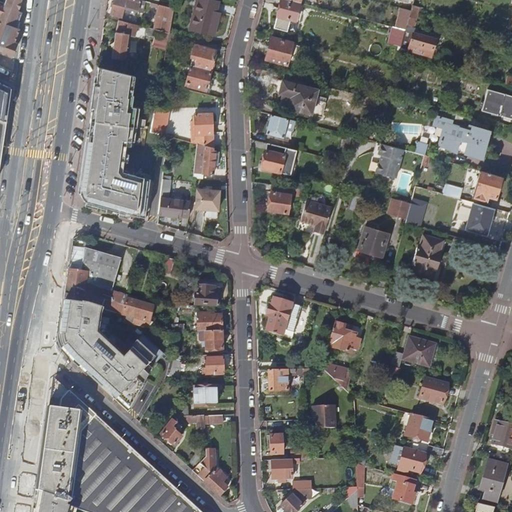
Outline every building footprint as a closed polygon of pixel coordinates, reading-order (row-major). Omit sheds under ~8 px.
[(13,21),(17,11),(16,11),(20,0),(6,0),(4,6),(0,5),(0,54),(11,58),(16,44),(13,42),(17,29),(15,28),(12,27),(14,21),(13,21)] [(134,0),(115,0),(112,13),(123,16),(125,5),(139,8),(141,2),(134,0)] [(196,0),(189,29),(210,34),(216,12),(219,1),(214,0),(196,0)] [(296,20),(301,2),(292,0),(281,0),(274,27),(289,31),(292,19),(296,20)] [(159,4),(154,29),(169,33),(174,8),(159,4)] [(426,13),(411,9),(407,24),(420,28),(422,28),(426,13)] [(21,13),(17,11),(13,21),(14,21),(12,27),(15,28),(21,13)] [(220,13),(216,12),(210,34),(213,35),(220,13)] [(136,37),(138,27),(119,22),(116,31),(116,33),(115,42),(112,42),(111,43),(111,46),(111,48),(114,49),(113,57),(126,60),(130,36),(136,37)] [(419,33),(420,28),(407,24),(407,25),(406,29),(405,33),(402,46),(417,50),(418,52),(432,56),(437,38),(439,33),(429,30),(427,36),(419,33)] [(285,64),(291,42),(272,36),(266,59),(285,64)] [(197,59),(195,66),(211,70),(216,50),(196,45),(193,56),(196,56),(195,58),(197,59)] [(208,82),(211,70),(195,66),(191,65),(186,86),(210,92),(212,83),(208,82)] [(134,76),(98,67),(80,185),(80,193),(81,196),(82,198),(84,200),(86,201),(89,202),(91,202),(92,202),(92,205),(125,214),(126,212),(145,217),(150,179),(127,172),(127,174),(120,173),(121,162),(123,163),(127,140),(134,142),(136,127),(145,128),(146,120),(138,118),(139,107),(131,106),(133,93),(132,93),(134,76)] [(312,114),(318,89),(283,80),(280,93),(287,95),(284,106),(289,108),(288,112),(309,118),(310,113),(312,114)] [(0,118),(6,121),(6,120),(11,87),(10,87),(0,82),(0,118)] [(511,118),(511,95),(488,88),(483,110),(511,118)] [(152,132),(165,135),(169,111),(156,109),(152,132)] [(489,128),(491,123),(461,114),(454,112),(452,118),(489,128)] [(203,142),(204,145),(213,147),(213,113),(195,113),(195,119),(192,120),(192,127),(196,127),(196,142),(203,142)] [(284,137),(289,118),(272,114),(267,132),(284,137)] [(439,129),(449,132),(452,121),(442,118),(439,129)] [(448,136),(443,134),(440,145),(447,147),(457,151),(460,139),(469,140),(466,153),(481,157),(489,130),(470,124),(469,128),(465,127),(465,124),(452,121),(449,132),(448,136)] [(418,140),(415,151),(425,154),(428,144),(418,140)] [(405,149),(382,142),(379,153),(382,154),(380,161),(379,161),(377,171),(385,174),(388,172),(391,172),(390,175),(397,177),(405,149)] [(213,150),(213,147),(204,145),(197,143),(194,172),(194,173),(214,174),(215,163),(216,151),(216,150),(213,150)] [(296,150),(268,143),(262,167),(280,172),(282,164),(292,167),(296,150)] [(282,164),(280,172),(290,174),(292,167),(282,164)] [(497,197),(503,176),(481,170),(474,195),(487,199),(489,194),(497,197)] [(171,180),(163,179),(161,195),(169,195),(171,180)] [(447,183),(444,194),(460,198),(462,188),(447,183)] [(284,193),(285,186),(272,184),(269,210),(288,212),(291,194),(284,193)] [(220,190),(197,188),(196,209),(219,210),(220,190)] [(191,201),(161,198),(162,199),(160,214),(159,214),(189,217),(191,201)] [(412,203),(426,207),(427,202),(413,198),(412,203)] [(393,213),(407,218),(412,203),(398,199),(393,213)] [(314,232),(324,235),(332,208),(307,201),(300,222),(316,226),(314,232)] [(426,207),(412,203),(407,218),(406,222),(421,226),(426,207)] [(487,233),(492,213),(473,208),(467,228),(487,233)] [(379,227),(370,225),(369,227),(365,226),(358,250),(381,257),(388,233),(378,230),(379,227)] [(442,240),(423,234),(420,245),(417,244),(412,264),(415,265),(412,275),(431,280),(434,270),(436,270),(442,251),(439,250),(442,240)] [(84,292),(96,297),(100,288),(109,291),(112,293),(112,291),(121,260),(84,249),(81,272),(68,270),(64,302),(74,304),(82,306),(83,304),(84,292)] [(217,296),(214,296),(215,287),(196,286),(195,305),(216,306),(216,305),(219,305),(219,298),(217,298),(217,296)] [(96,297),(105,301),(109,291),(100,288),(96,297)] [(109,291),(105,301),(101,310),(103,310),(122,316),(128,296),(112,291),(112,293),(109,291)] [(96,297),(84,292),(83,304),(101,310),(105,301),(96,297)] [(132,326),(133,325),(148,329),(154,324),(151,323),(155,307),(137,301),(137,299),(128,296),(122,316),(122,317),(126,318),(125,324),(132,326)] [(273,298),(271,305),(270,304),(266,316),(270,317),(268,324),(268,332),(271,333),(271,334),(274,335),(274,334),(291,339),(301,306),(273,298)] [(101,310),(83,304),(82,306),(74,304),(64,302),(59,336),(59,340),(59,344),(60,346),(62,349),(66,355),(75,364),(128,413),(149,378),(154,372),(152,371),(159,364),(137,342),(125,355),(126,356),(124,358),(99,334),(103,310),(101,310)] [(221,315),(210,315),(210,312),(199,312),(199,332),(205,332),(210,332),(222,331),(221,315)] [(345,323),(335,320),(328,346),(351,352),(352,347),(357,348),(360,339),(355,337),(357,331),(344,327),(345,323)] [(222,350),(222,331),(210,332),(205,332),(205,350),(222,350)] [(434,340),(419,336),(418,340),(409,337),(403,359),(429,366),(431,357),(430,357),(434,340)] [(403,354),(394,351),(390,366),(399,368),(403,354)] [(205,369),(202,369),(203,375),(223,375),(222,360),(205,360),(205,369)] [(346,369),(324,362),(322,368),(341,386),(346,369)] [(296,373),(295,369),(268,370),(269,392),(288,391),(287,373),(296,373)] [(442,403),(447,384),(425,378),(419,397),(442,403)] [(55,385),(51,384),(37,493),(53,498),(53,499),(76,506),(75,509),(83,511),(199,511),(57,382),(55,385)] [(193,387),(193,395),(191,395),(191,399),(193,399),(194,407),(215,407),(215,398),(218,398),(218,386),(193,387)] [(315,416),(316,428),(336,427),(335,405),(312,406),(312,416),(315,416)] [(174,408),(174,417),(188,416),(187,408),(174,408)] [(426,441),(432,420),(411,414),(406,435),(426,441)] [(222,423),(222,415),(207,416),(208,424),(222,423)] [(197,431),(204,431),(203,416),(188,416),(174,417),(172,417),(172,418),(170,420),(171,422),(161,435),(168,441),(167,442),(171,446),(172,444),(175,446),(182,436),(177,432),(181,427),(179,425),(181,423),(197,424),(197,431)] [(503,447),(499,458),(507,460),(510,449),(511,449),(511,445),(511,425),(498,422),(492,444),(503,447)] [(281,435),(270,435),(271,455),(282,454),(281,435)] [(428,444),(426,452),(442,456),(444,449),(428,444)] [(394,446),(392,464),(399,464),(401,446),(394,446)] [(421,473),(426,454),(405,448),(399,470),(407,472),(408,469),(421,473)] [(205,469),(198,477),(211,489),(220,496),(226,489),(223,485),(227,480),(226,479),(215,469),(214,468),(214,450),(204,450),(204,458),(199,464),(205,469)] [(290,452),(290,459),(299,459),(307,459),(306,451),(290,452)] [(299,463),(299,459),(290,459),(271,460),(272,480),(281,480),(282,482),(285,482),(285,479),(292,479),(291,463),(299,463)] [(506,465),(488,460),(484,475),(483,475),(480,482),(482,482),(480,489),(486,490),(483,498),(495,502),(498,494),(499,494),(506,465)] [(365,498),(366,465),(357,464),(356,486),(348,486),(348,505),(359,506),(359,497),(365,498)] [(411,493),(415,479),(395,474),(391,487),(396,488),(393,498),(411,504),(414,493),(411,493)] [(292,482),(292,489),(293,489),(305,489),(311,489),(311,481),(292,482)] [(305,497),(305,489),(293,489),(293,493),(292,495),(291,494),(279,506),(285,511),(294,511),(301,506),(301,504),(304,501),(301,498),(305,497)] [(74,511),(75,509),(76,506),(53,499),(53,498),(37,493),(35,502),(33,511),(74,511)] [(490,511),(492,508),(475,503),(472,511),(490,511)]
